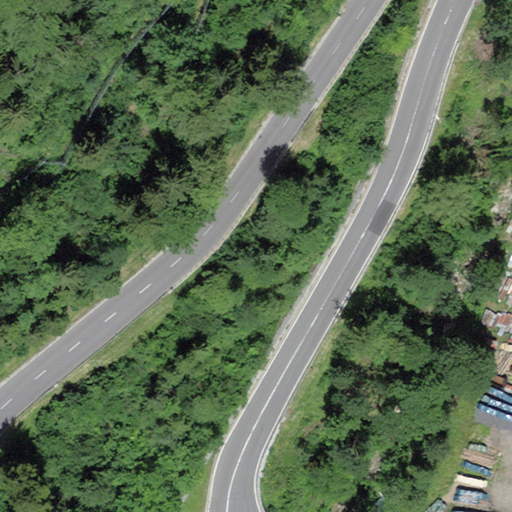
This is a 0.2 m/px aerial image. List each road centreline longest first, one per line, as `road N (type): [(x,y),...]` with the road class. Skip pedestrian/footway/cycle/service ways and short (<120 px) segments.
road 1 (tertiary): [(460,0),(395,173),(268,397),(229,511)]
road 2 (tertiary): [(0,415),(143,294),(255,180),(372,0)]
